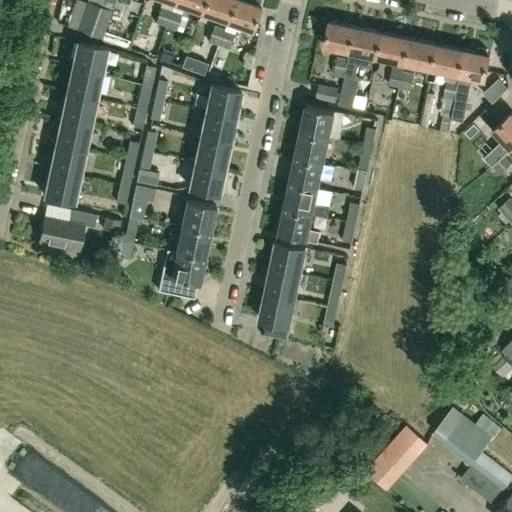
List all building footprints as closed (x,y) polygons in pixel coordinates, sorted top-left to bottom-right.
[(116,0),(101,0),(100,4),(88,0),(87,2),(82,0),(75,0),(67,25),(102,37),(110,14),(112,15),(114,7),(116,0)] [(127,0),(116,0),(114,7),(124,10),(127,0)] [(203,0),(174,0),(174,2),(200,11),(203,0)] [(203,0),(200,11),(214,16),(211,25),(214,26),(209,41),(219,44),(227,21),(226,20),(232,0),(203,0)] [(227,21),(219,44),(229,48),(238,24),(252,29),(260,5),(247,0),(232,0),(226,20),(227,21)] [(166,26),(171,10),(160,6),(155,22),(166,26)] [(182,13),(171,10),(166,26),(176,30),(182,13)] [(350,51),(355,25),(330,20),(325,46),(349,51),(350,51)] [(163,27),(152,23),(145,46),(156,49),(163,27)] [(377,57),(383,31),(355,25),(350,51),(348,60),(345,76),(356,78),(358,65),(370,68),(373,56),(377,57)] [(410,37),(383,31),(377,57),(405,62),(410,37)] [(437,42),(410,37),(405,62),(415,65),(432,68),(437,42)] [(72,66),(101,72),(106,46),(77,40),(72,66)] [(459,74),(465,48),(437,42),(432,68),(448,71),(459,74)] [(200,50),(188,45),(181,66),(204,74),(208,63),(197,59),(200,50)] [(468,84),(470,76),(485,79),(490,53),(488,53),(487,49),(478,47),(475,50),(465,48),(459,74),(458,83),(454,98),(455,99),(453,109),(451,118),(463,121),(466,100),(469,84),(468,84)] [(345,76),(348,60),(338,58),(334,73),(345,76)] [(146,64),(142,81),(152,83),(155,66),(146,64)] [(66,92),(95,98),(101,72),(72,66),(66,92)] [(400,87),(403,71),(392,69),(389,85),(400,87)] [(410,89),(414,73),(403,71),(400,87),(410,89)] [(353,92),(356,78),(345,76),(342,90),(353,92)] [(154,98),(164,100),(168,81),(158,78),(154,98)] [(506,87),(497,78),(482,92),(491,102),(506,87)] [(454,98),(458,83),(447,80),(442,107),(453,109),(455,99),(454,98)] [(142,81),(137,106),(147,108),(152,83),(142,81)] [(206,109),(235,115),(240,89),(211,83),(206,109)] [(339,87),(318,83),(316,97),(336,101),(339,87)] [(90,123),(95,98),(66,92),(61,117),(90,123)] [(423,114),(422,124),(421,125),(428,126),(435,93),(427,92),(423,114)] [(359,95),(358,111),(374,112),(375,96),(359,95)] [(160,119),(164,100),(154,98),(150,117),(160,119)] [(301,130),(330,136),(336,110),(307,103),(301,130)] [(147,108),(137,106),(133,125),(143,127),(147,108)] [(201,135),(229,141),(235,115),(206,109),(201,135)] [(511,148),(511,146),(511,111),(493,129),(510,147),(511,148)] [(85,149),(90,123),(61,117),(56,143),(85,149)] [(474,124),(465,132),(471,138),(480,129),(474,124)] [(363,143),(373,145),(377,128),(367,126),(363,143)] [(143,150),(152,152),(156,131),(147,129),(143,150)] [(325,161),(330,136),(301,130),(296,155),(325,161)] [(224,167),(229,141),(201,135),(195,161),(224,167)] [(125,158),(135,160),(139,141),(129,139),(125,158)] [(510,147),(503,140),(484,157),(492,165),(505,154),(511,148),(510,147)] [(50,169),(79,175),(85,149),(56,143),(50,169)] [(363,143),(358,169),(367,171),(373,145),(363,143)] [(149,169),(152,152),(143,150),(139,167),(137,180),(156,184),(159,171),(149,169)] [(511,161),(505,154),(492,165),(500,173),(511,162),(511,161)] [(290,181),(319,187),(325,161),(296,155),(290,181)] [(125,158),(120,184),(129,186),(135,160),(125,158)] [(224,167),(195,161),(190,186),(218,192),(224,167)] [(79,175),(50,169),(45,195),(74,201),(79,175)] [(363,189),(367,171),(358,169),(354,187),(363,189)] [(316,202),(319,187),(290,181),(285,206),(314,213),(328,216),(331,205),(316,202)] [(130,214),(139,215),(143,198),(152,200),(156,187),(136,183),(133,196),(130,214)] [(125,203),(129,186),(120,184),(116,201),(125,203)] [(181,224),(210,230),(216,205),(187,198),(181,224)] [(351,201),(347,220),(356,222),(360,203),(351,201)] [(310,228),(314,213),(285,206),(279,232),(308,239),(308,240),(318,242),(321,230),(310,228)] [(71,208),(68,220),(45,215),(39,241),(79,249),(84,224),(94,226),(97,213),(71,208)] [(124,239),(133,241),(139,215),(130,214),(124,239)] [(122,218),(106,215),(103,228),(119,231),(122,218)] [(356,222),(347,220),(342,239),(352,241),(356,222)] [(210,230),(181,224),(176,250),(205,256),(210,230)] [(129,258),(133,241),(124,239),(120,256),(129,258)] [(272,266),(301,272),(306,246),(277,240),(272,266)] [(468,245),(459,254),(468,263),(478,253),(468,245)] [(199,282),(205,256),(176,250),(168,248),(159,289),(176,293),(179,278),(199,282)] [(343,282),(347,264),(338,261),(333,279),(343,282)] [(266,292),(295,298),(301,272),(272,266),(266,292)] [(337,308),(343,282),(333,279),(333,280),(327,305),(337,308)] [(295,298),(266,292),(260,318),(289,325),(295,298)] [(334,325),(337,308),(327,305),(324,322),(334,325)] [(511,337),(501,349),(511,359),(511,337)] [(493,365),(501,374),(511,365),(502,356),(493,365)] [(470,466),(461,477),(493,502),(511,477),(511,472),(482,450),(502,428),(484,412),(475,422),(465,414),(442,443),(464,460),(463,461),(470,466)] [(407,423),(366,469),(385,487),(426,442),(407,423)] [(511,511),(511,494),(496,511),(511,511)]
